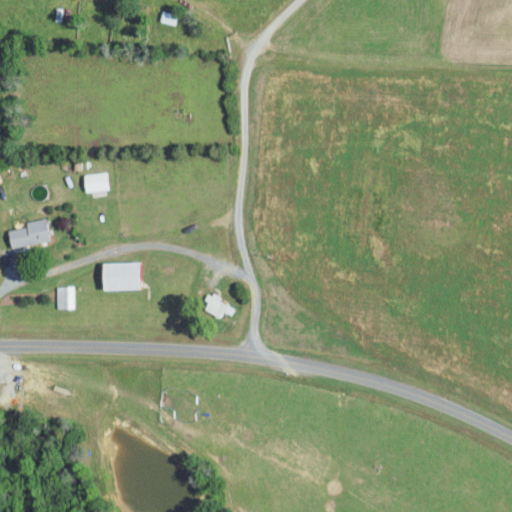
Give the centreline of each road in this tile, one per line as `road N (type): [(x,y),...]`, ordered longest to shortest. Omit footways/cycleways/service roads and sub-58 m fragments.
road 1 (residential): [(511,436),(373,379),(153,343),(0,345)]
road 2 (residential): [(249,358),(254,281),(239,243),(238,209),(244,68),(250,50),(300,0)]
